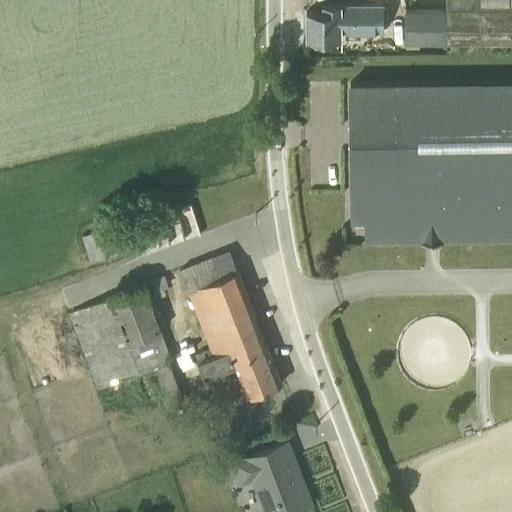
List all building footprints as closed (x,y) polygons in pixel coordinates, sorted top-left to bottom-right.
[(405,7),(404,41),(511,42),(511,0),(444,0),(444,7),(405,7)] [(383,3),(322,3),(322,10),(305,10),(305,37),(342,37),(342,31),(383,31),(383,3)] [(511,78),(349,81),(351,220),(364,220),(365,241),(511,238),(511,78)] [(78,234),(87,263),(136,249),(127,220),(78,234)] [(279,381),(235,269),(219,275),(212,256),(179,269),(210,346),(192,353),(202,377),(235,364),(247,394),(279,381)] [(161,275),(68,311),(97,387),(147,367),(164,408),(182,401),(165,356),(171,354),(149,298),(168,291),(161,275)] [(311,498),(287,438),(230,460),(239,483),(249,479),(262,511),(288,511),(287,508),(311,498)]
